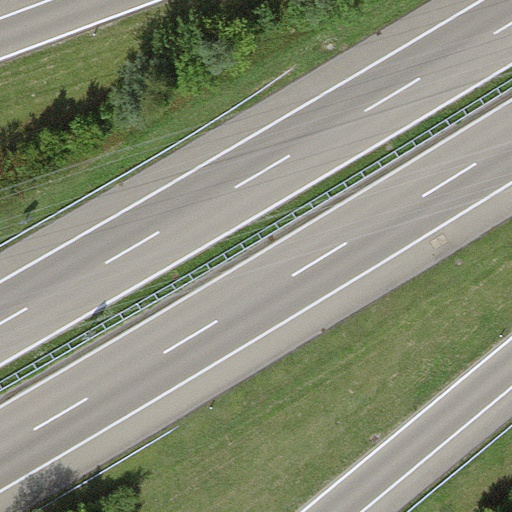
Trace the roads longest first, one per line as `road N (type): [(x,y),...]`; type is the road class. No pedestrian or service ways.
road 1 (motorway): [(0,452),(511,145)]
road 2 (motorway): [(511,26),(0,328)]
road 3 (motorway): [(347,511),(511,373)]
